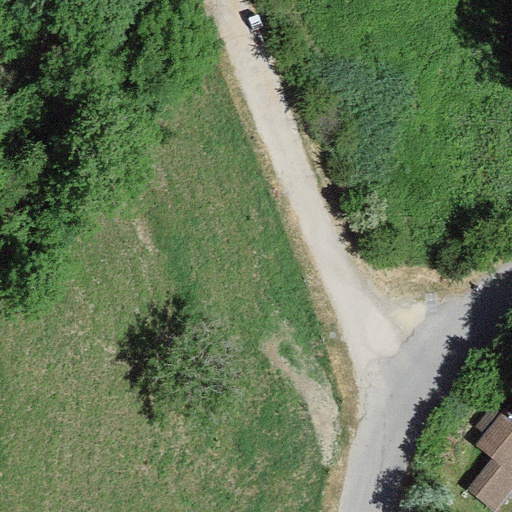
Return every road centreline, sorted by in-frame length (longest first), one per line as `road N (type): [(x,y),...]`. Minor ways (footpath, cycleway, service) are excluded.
road 1 (track): [(438,365),(360,306),(227,0)]
road 2 (unclassified): [(373,511),(438,365),(511,283)]
